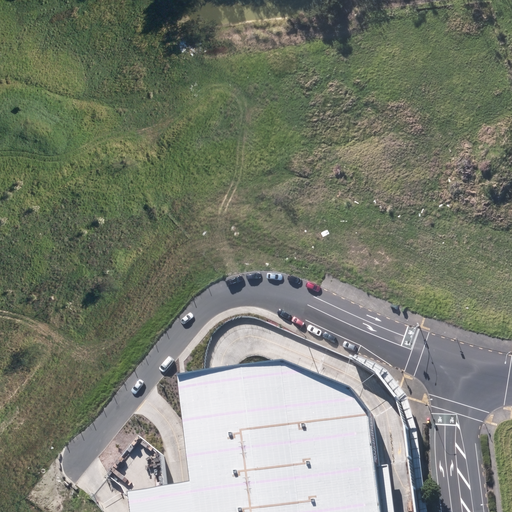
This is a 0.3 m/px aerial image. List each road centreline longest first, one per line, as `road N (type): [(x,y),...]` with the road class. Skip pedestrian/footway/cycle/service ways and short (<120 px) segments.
road 1 (unclassified): [(278,291),(462,367)]
road 2 (unclassified): [(462,511),(455,445),(462,367)]
